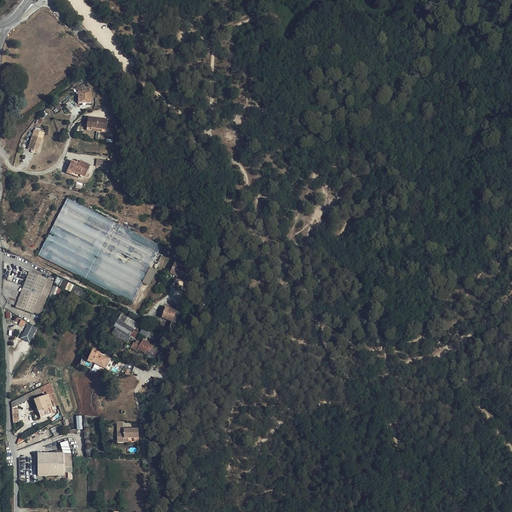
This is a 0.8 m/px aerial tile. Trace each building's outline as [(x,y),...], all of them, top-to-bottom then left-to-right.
[(90,91),(78,91),(78,103),(91,103),(90,91)] [(107,121),(87,118),(86,128),(90,129),(90,131),(101,132),(101,130),(105,130),(107,121)] [(44,134),(34,130),(28,149),(38,152),(44,134)] [(76,161),(72,159),(67,168),(72,171),(72,172),(79,175),(84,178),(89,166),(80,161),(79,162),(78,164),(75,163),(76,161)] [(72,171),(67,168),(65,172),(77,178),(79,175),(72,172),(72,171)] [(134,301),(160,243),(65,199),(39,256),(94,281),(96,278),(98,285),(101,286),(102,283),(101,278),(105,277),(103,270),(105,266),(102,264),(104,261),(109,263),(111,262),(113,269),(115,270),(113,273),(117,275),(115,279),(115,277),(113,280),(113,281),(109,290),(134,301)] [(189,270),(171,266),(168,277),(186,282),(189,270)] [(149,285),(156,269),(149,267),(142,283),(149,285)] [(16,307),(33,314),(47,279),(29,273),(22,290),(17,288),(11,304),(16,306),(16,307)] [(104,300),(56,277),(54,284),(101,307),(104,300)] [(47,279),(34,313),(40,316),(53,282),(47,279)] [(188,288),(179,313),(180,313),(185,315),(194,290),(188,288)] [(180,313),(179,313),(165,308),(161,318),(171,322),(168,330),(173,332),(180,313)] [(120,315),(117,322),(132,331),(135,333),(139,326),(120,315)] [(26,323),(20,338),(29,341),(35,327),(26,323)] [(135,333),(132,331),(129,337),(134,341),(138,334),(135,333)] [(152,346),(142,340),(140,344),(136,342),(135,344),(133,343),(130,348),(137,352),(138,351),(153,359),(157,351),(151,347),(152,346)] [(110,360),(91,351),(87,361),(106,369),(110,360)] [(50,383),(28,393),(30,398),(46,391),(47,395),(50,394),(54,406),(57,405),(50,383)] [(47,395),(33,400),(40,418),(51,415),(48,408),(51,407),(47,395)] [(12,406),(26,402),(24,397),(10,401),(12,406)] [(137,430),(123,430),(123,433),(116,433),(116,443),(127,443),(127,439),(137,438),(137,430)] [(64,452),(38,452),(38,475),(64,476),(64,471),(64,452)] [(64,452),(64,471),(72,471),(72,452),(64,452)]
